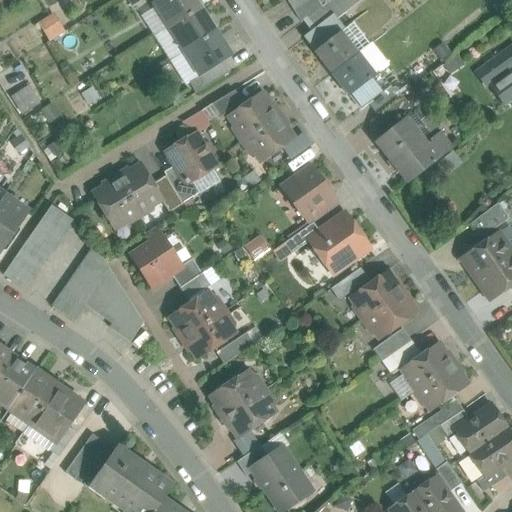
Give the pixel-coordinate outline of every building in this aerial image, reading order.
[(157,0),(156,1),(151,4),(157,13),(168,29),(173,26),(172,26),(200,8),(195,0),(157,0)] [(286,0),(292,11),(310,0),(286,0)] [(316,0),(310,0),(292,11),(300,23),(302,22),(321,7),(316,0)] [(336,0),(330,0),(325,4),(333,16),(334,16),(343,9),(336,0)] [(336,0),(343,9),(334,16),(337,20),(363,0),(336,0)] [(321,7),(302,22),(310,32),(311,33),(333,16),(325,4),(321,7)] [(200,8),(172,26),(173,26),(182,41),(177,45),(183,54),(188,50),(216,32),(200,8)] [(144,21),(155,37),(168,29),(157,13),(144,21)] [(333,16),(311,33),(310,32),(302,38),(314,52),(339,33),(339,34),(344,30),(337,20),(334,16),(333,16)] [(61,35),(50,18),(40,25),(51,42),(61,35)] [(356,55),(372,44),(355,22),(344,30),(339,34),(356,55)] [(170,62),(183,54),(177,45),(182,41),(173,26),(168,29),(155,37),(170,62)] [(216,32),(188,50),(198,66),(193,69),(199,78),(203,76),(222,63),(231,57),(216,32)] [(339,33),(314,52),(332,74),(356,55),(339,34),(339,33)] [(372,44),(356,55),(373,77),(379,73),(388,66),(372,44)] [(511,55),(507,49),(474,73),(485,87),(488,85),(503,106),(511,98),(511,55)] [(192,82),(199,78),(193,69),(198,66),(188,50),(183,54),(170,62),(185,87),(192,82)] [(356,55),(332,74),(349,96),(374,77),(373,77),(356,55)] [(222,63),(203,76),(209,86),(228,74),(222,63)] [(374,77),(349,96),(360,110),(367,104),(389,86),(379,73),(373,77),(374,77)] [(209,86),(203,76),(199,78),(192,82),(198,92),(209,86)] [(389,86),(367,104),(375,115),(398,97),(389,86)] [(234,91),(211,106),(220,118),(242,103),(234,91)] [(260,95),(230,116),(234,122),(233,131),(241,143),(241,142),(274,119),(267,109),(267,105),(260,95)] [(398,97),(375,115),(388,131),(405,118),(406,119),(414,113),(400,95),(398,97)] [(186,121),(196,134),(209,125),(201,112),(186,121)] [(406,119),(405,118),(388,131),(375,142),(408,183),(452,149),(439,133),(429,140),(431,142),(424,148),(418,141),(422,139),(406,119)] [(274,119),(241,142),(249,155),(258,156),(262,162),(263,161),(264,160),(272,171),(279,166),(271,155),(290,142),(292,141),(285,130),(281,129),(274,119)] [(196,134),(165,153),(174,167),(186,187),(192,183),(216,168),(211,159),(212,153),(209,148),(203,146),(196,134)] [(290,142),(271,155),(279,166),(272,171),(264,160),(263,161),(271,173),(298,154),(290,142)] [(152,186),(141,167),(130,174),(129,178),(119,185),(140,220),(141,219),(140,218),(152,211),(154,203),(159,200),(160,199),(152,186)] [(186,187),(174,167),(164,174),(166,177),(182,204),(199,194),(192,183),(186,187)] [(310,167),(281,187),(302,217),(303,217),(312,210),(331,196),(310,167)] [(182,204),(166,177),(152,186),(160,199),(159,200),(169,214),(183,205),(182,204)] [(119,185),(108,191),(104,190),(93,197),(113,228),(119,224),(127,226),(139,219),(139,220),(140,220),(119,185)] [(331,196),(312,210),(319,219),(338,206),(331,196)] [(0,251),(26,214),(4,198),(0,203),(0,251)] [(498,204),(469,226),(479,240),(509,220),(498,204)] [(68,210),(60,205),(58,208),(65,213),(68,210)] [(72,221),(51,207),(38,226),(59,241),(72,221)] [(312,210),(303,217),(310,226),(313,224),(319,219),(312,210)] [(320,234),(309,242),(309,243),(332,274),(368,248),(345,216),(320,234)] [(310,226),(283,245),(291,255),(309,243),(309,242),(320,234),(313,224),(310,226)] [(59,241),(38,226),(31,236),(52,251),(59,241)] [(154,229),(144,236),(151,246),(161,239),(154,229)] [(511,254),(498,234),(461,259),(476,280),(511,254)] [(255,260),(270,249),(261,235),(245,245),(255,260)] [(52,251),(31,236),(24,245),(45,260),(52,251)] [(151,246),(132,258),(151,288),(171,276),(181,269),(181,268),(161,239),(151,246)] [(45,260),(24,245),(17,255),(38,270),(45,260)] [(94,247),(80,267),(100,281),(108,269),(94,247)] [(511,254),(476,280),(490,301),(510,287),(511,285),(511,254)] [(38,270),(17,255),(10,265),(32,280),(38,270)] [(181,269),(171,276),(180,289),(201,275),(192,261),(181,268),(181,269)] [(32,280),(10,265),(3,276),(24,290),(32,280)] [(100,281),(80,267),(73,277),(93,291),(100,281)] [(87,300),(84,305),(93,312),(116,280),(108,269),(100,281),(93,291),(87,300)] [(360,269),(330,290),(338,301),(368,281),(360,269)] [(386,273),(352,298),(354,301),(352,309),(361,322),(400,294),(386,273)] [(201,275),(180,289),(188,302),(202,292),(203,292),(210,288),(201,275)] [(93,291),(73,277),(66,286),(87,300),(93,291)] [(116,280),(93,312),(103,319),(122,291),(116,280)] [(87,300),(66,286),(60,296),(81,311),(84,305),(87,300)] [(122,291),(103,319),(112,325),(113,325),(129,302),(122,291)] [(400,294),(361,322),(370,334),(379,335),(378,336),(381,339),(415,315),(400,294)] [(206,295),(171,318),(185,339),(224,312),(225,312),(216,299),(208,298),(206,295)] [(81,311),(60,296),(51,308),(73,322),(81,311)] [(129,302),(113,325),(112,325),(109,329),(120,336),(136,313),(129,302)] [(233,325),(224,312),(185,339),(199,360),(233,336),(231,333),(233,325)] [(136,313),(120,336),(130,343),(143,324),(136,313)] [(402,330),(373,350),(381,362),(410,341),(402,330)] [(246,334),(216,354),(224,365),(253,346),(246,334)] [(381,362),(389,374),(401,366),(403,370),(403,369),(421,357),(410,341),(381,362)] [(403,369),(403,370),(405,373),(403,381),(412,394),(451,366),(437,346),(421,357),(403,369)] [(0,375),(12,358),(0,350),(0,375)] [(33,373),(12,358),(0,375),(0,403),(9,409),(33,373)] [(451,366),(412,394),(421,406),(429,407),(432,411),(466,386),(451,366)] [(33,373),(9,409),(30,424),(55,388),(33,373)] [(246,373),(211,396),(226,418),(265,391),(257,378),(248,376),(246,373)] [(55,388),(30,424),(55,442),(66,427),(67,427),(81,406),(55,388)] [(265,391),(226,418),(239,438),(249,431),(274,415),(272,411),(273,403),(265,391)] [(427,435),(439,426),(463,411),(457,402),(421,426),(427,435)] [(67,427),(76,434),(91,413),(81,406),(67,427)] [(470,421),(455,431),(455,432),(470,454),(506,430),(491,407),(470,421)] [(463,411),(439,426),(447,437),(455,432),(455,431),(470,421),(463,411)] [(55,442),(48,452),(59,459),(76,434),(67,427),(66,427),(55,442)] [(511,438),(506,430),(470,454),(484,476),(485,477),(500,467),(511,458),(511,438)] [(239,438),(233,442),(236,463),(260,447),(249,431),(239,438)] [(431,433),(420,438),(432,466),(443,461),(431,433)] [(92,436),(65,474),(86,490),(89,486),(114,451),(92,436)] [(260,447),(236,463),(246,477),(253,473),(252,471),(269,459),(260,447)] [(124,511),(154,511),(163,500),(172,487),(116,448),(114,451),(89,486),(124,511)] [(309,489),(283,450),(269,459),(252,471),(253,473),(278,510),(289,503),(292,508),(305,500),(301,494),(309,489)] [(461,484),(446,463),(435,470),(450,492),(461,484)] [(484,476),(476,481),(483,492),(507,477),(500,467),(485,477),(484,476)] [(458,511),(435,478),(412,494),(425,511),(458,511)] [(425,511),(412,494),(390,510),(391,511),(425,511)] [(179,511),(163,500),(154,511),(179,511)]
